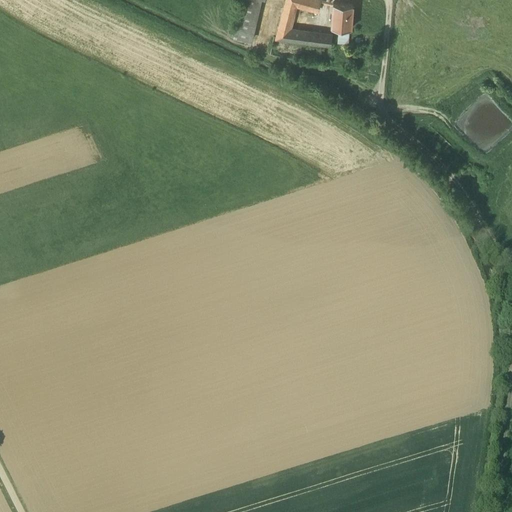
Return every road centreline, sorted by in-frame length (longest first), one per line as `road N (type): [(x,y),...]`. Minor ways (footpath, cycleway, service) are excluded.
road 1 (track): [(382,114),(456,183),(511,261)]
road 2 (track): [(511,384),(494,511)]
